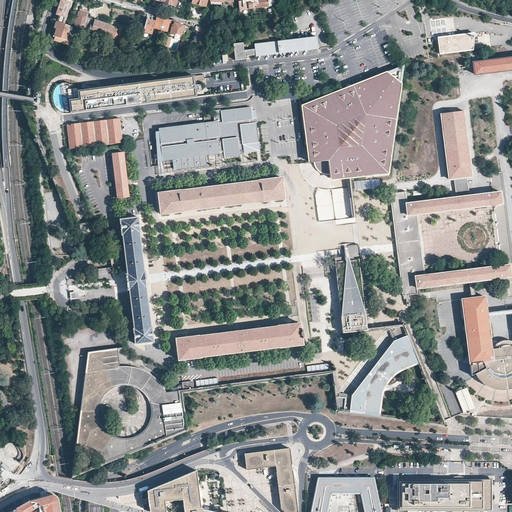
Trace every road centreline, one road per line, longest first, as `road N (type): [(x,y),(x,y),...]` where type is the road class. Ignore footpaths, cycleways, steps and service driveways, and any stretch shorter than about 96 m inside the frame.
road 1 (residential): [(253,63),(249,93),(51,124),(86,251),(56,289),(64,307),(105,322)]
road 2 (tertiary): [(57,480),(42,470),(44,438),(9,211)]
road 3 (residential): [(56,0),(46,44),(87,69),(149,74),(253,63)]
road 4 (tertiary): [(9,211),(4,99),(14,0)]
road 5 (tertiary): [(327,440),(511,450)]
road 6 (tertiary): [(511,441),(330,427)]
road 7 (tertiary): [(225,447),(139,481),(57,480)]
road 8 (residential): [(253,63),(324,54),(411,0)]
road 9 (tertiary): [(312,416),(248,417),(171,448)]
road 10 (unknown): [(261,101),(159,116),(151,156)]
road 11 (tertiary): [(171,448),(260,422),(292,417),(302,425)]
road 12 (unknown): [(154,224),(288,204)]
